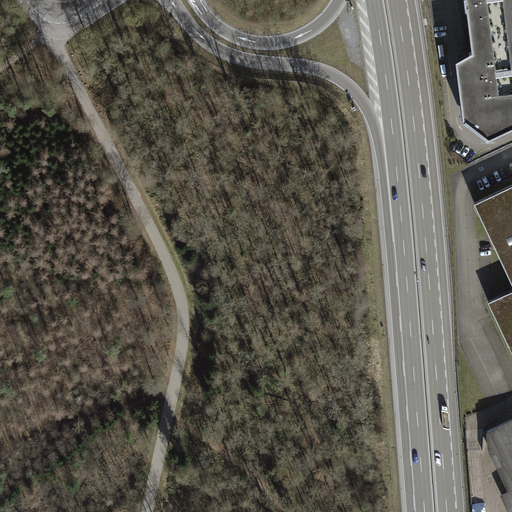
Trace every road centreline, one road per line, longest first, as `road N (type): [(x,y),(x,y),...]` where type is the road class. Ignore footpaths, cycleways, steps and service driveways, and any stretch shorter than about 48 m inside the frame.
road 1 (unclassified): [(148,511),(183,334),(177,280),(48,19)]
road 2 (motorway): [(448,511),(396,0)]
road 3 (motorway): [(395,155),(424,511)]
road 4 (motorway): [(170,0),(226,53),(314,67),(342,80),(395,155)]
road 5 (motorway): [(340,0),(312,30),(276,43),(232,35),(196,0)]
road 6 (motorway): [(373,0),(395,155)]
